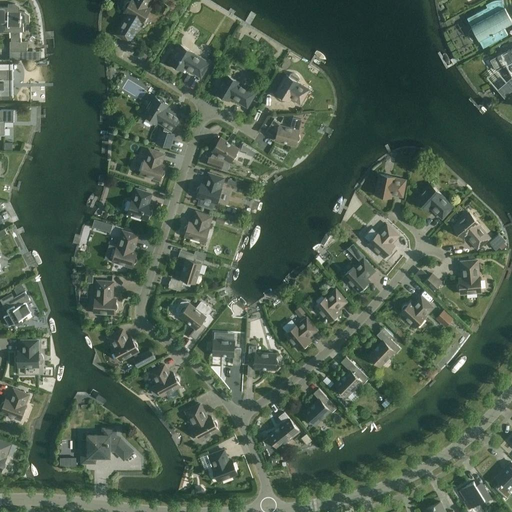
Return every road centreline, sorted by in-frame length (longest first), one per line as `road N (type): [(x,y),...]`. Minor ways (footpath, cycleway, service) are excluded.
road 1 (residential): [(239,418),(140,317),(206,106)]
road 2 (tertiary): [(511,388),(451,452),(404,478),(356,497),(266,509)]
road 3 (residential): [(239,418),(365,315),(426,241)]
road 4 (tertiary): [(186,511),(0,500)]
